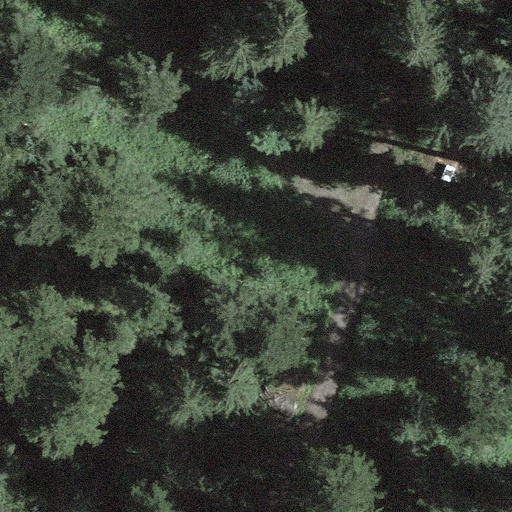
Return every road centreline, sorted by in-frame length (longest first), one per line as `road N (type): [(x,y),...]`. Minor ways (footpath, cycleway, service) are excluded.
road 1 (track): [(511,375),(338,212),(88,0)]
road 2 (track): [(250,511),(294,462),(330,365),(338,212),(387,108),(396,0)]
